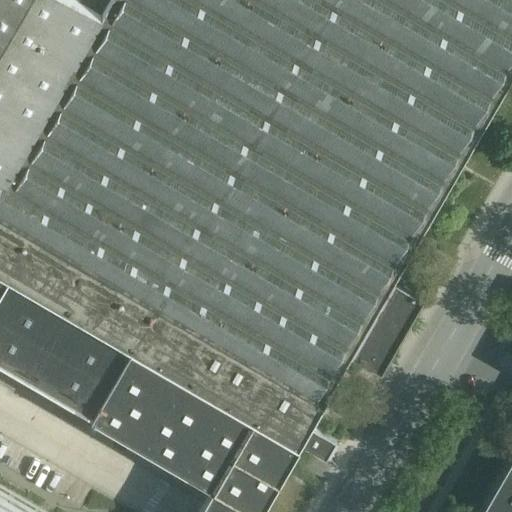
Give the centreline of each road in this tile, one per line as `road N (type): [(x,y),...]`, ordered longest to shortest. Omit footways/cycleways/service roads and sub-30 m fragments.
road 1 (unclassified): [(511,234),(349,511)]
road 2 (unclassified): [(0,408),(181,511)]
